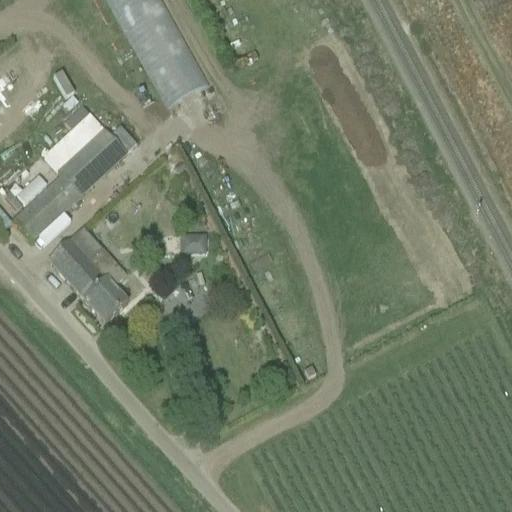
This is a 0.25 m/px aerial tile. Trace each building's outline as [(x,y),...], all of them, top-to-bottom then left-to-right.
[(156,0),(103,0),(166,112),(207,90),(156,0)] [(81,113),(63,129),(70,136),(88,120),(81,113)] [(110,140),(127,158),(136,150),(119,132),(110,140)] [(38,182),(17,201),(26,211),(48,192),(38,182)] [(32,248),(81,203),(60,183),(13,227),(32,248)] [(47,266),(104,329),(128,308),(115,293),(126,282),(83,234),(47,266)] [(205,240),(193,240),(193,260),(205,260),(205,240)]
